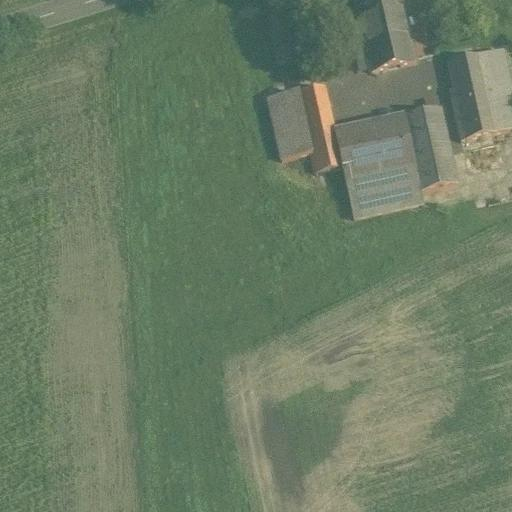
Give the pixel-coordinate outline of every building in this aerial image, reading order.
[(407,0),(352,0),(370,79),(411,69),(399,19),(411,16),(407,0)] [(261,16),(247,18),(252,48),(253,48),(257,81),(272,79),(269,57),(267,57),(261,16)] [(511,56),(509,42),(449,55),(465,131),(511,121),(511,56)] [(328,83),(273,95),(286,157),(317,150),(321,171),(343,166),(353,214),(430,198),(427,185),(461,178),(444,100),(337,123),(328,83)] [(511,200),(482,206),(484,218),(511,212),(511,200)]
